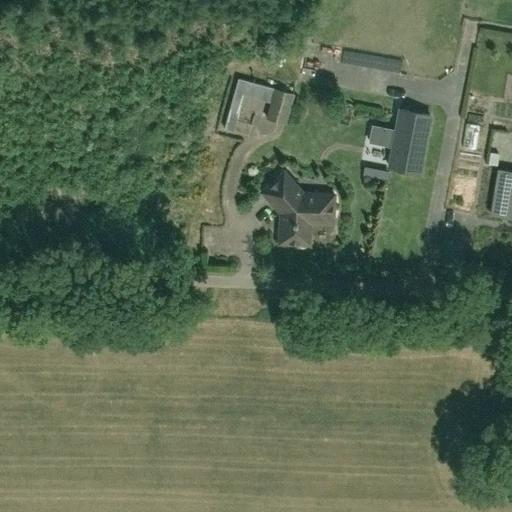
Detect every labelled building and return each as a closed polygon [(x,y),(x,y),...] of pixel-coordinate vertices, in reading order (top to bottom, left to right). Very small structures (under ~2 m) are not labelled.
[(275,89),(271,102),(266,118),(286,124),(295,94),(275,89)] [(389,167),(419,173),(430,115),(400,109),(389,167)] [(233,131),(237,116),(227,113),(222,128),(233,131)] [(497,165),(499,154),(491,152),(489,164),(497,165)] [(375,177),(376,168),(364,166),(362,175),(375,177)] [(333,223),(335,193),(303,191),(284,170),(261,191),(280,212),(279,242),(310,243),(311,222),(333,223)] [(495,215),(511,217),(511,171),(501,170),(495,215)] [(500,258),(501,237),(486,236),(485,257),(500,258)]
